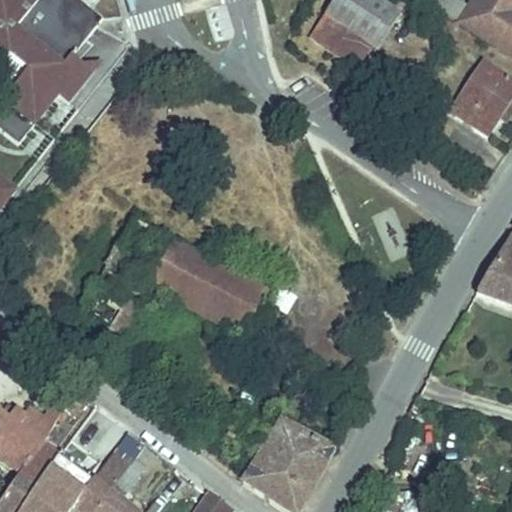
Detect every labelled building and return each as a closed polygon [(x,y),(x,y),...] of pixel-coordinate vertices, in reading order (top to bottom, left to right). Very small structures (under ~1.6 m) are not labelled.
[(0,0),(0,98),(3,100),(0,104),(0,131),(17,145),(56,96),(73,75),(63,67),(71,58),(101,18),(78,0),(0,0)] [(328,0),(317,22),(361,47),(374,24),(382,28),(397,0),(328,0)] [(511,10),(493,0),(472,0),(456,26),(511,57),(511,10)] [(511,0),(493,0),(511,10),(511,0)] [(73,75),(56,96),(66,103),(98,64),(82,66),(71,58),(63,67),(73,75)] [(511,88),(475,68),(453,106),(492,129),(511,93),(511,88)] [(0,200),(12,187),(0,176),(0,200)] [(187,243),(146,221),(113,279),(153,304),(161,288),(187,243)] [(511,236),(510,236),(475,296),(511,305),(511,236)] [(225,264),(187,243),(161,288),(199,309),(225,264)] [(199,309),(247,335),(271,290),(225,264),(199,309)] [(113,279),(102,298),(143,322),(153,304),(113,279)] [(102,298),(73,347),(156,412),(243,480),(285,511),(312,511),(341,455),(290,423),(287,426),(279,421),(271,434),(136,335),(143,322),(102,298)] [(0,457),(31,481),(74,421),(82,409),(72,401),(63,412),(52,404),(39,421),(31,415),(23,425),(0,406),(0,457)] [(31,481),(7,511),(36,511),(71,462),(63,456),(83,427),(74,421),(31,481)] [(121,458),(102,485),(86,511),(119,511),(131,496),(158,458),(151,453),(139,471),(121,458)] [(71,462),(36,511),(86,511),(102,485),(71,462)] [(150,511),(131,496),(119,511),(150,511)] [(238,511),(219,497),(208,511),(238,511)]
